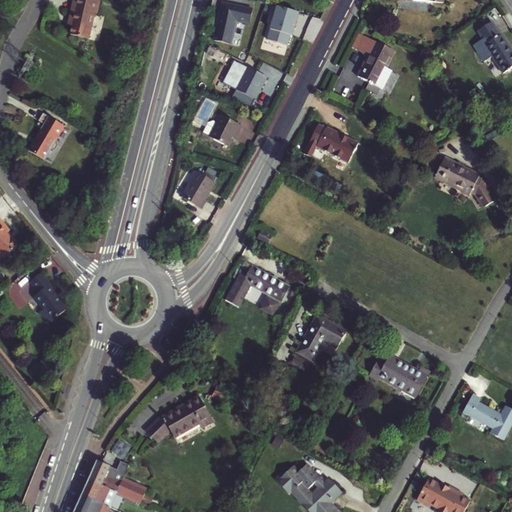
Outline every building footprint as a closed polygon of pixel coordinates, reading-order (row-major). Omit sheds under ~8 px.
[(69,35),(88,38),(93,13),(96,14),(98,0),(72,0),(67,25),(71,26),(69,35)] [(250,1),(248,0),(226,0),(221,19),(243,25),(250,1)] [(265,38),(289,45),(298,12),(275,5),(265,38)] [(236,50),(242,28),(222,22),(215,47),(229,51),(230,48),(236,50)] [(477,50),(484,62),(492,57),(503,74),(511,67),(511,50),(502,35),(500,36),(492,23),(478,31),(483,39),(486,45),(477,50)] [(367,55),(357,76),(369,82),(374,85),(377,86),(394,51),(358,33),(351,47),(367,55)] [(486,45),(483,39),(473,45),(477,50),(486,45)] [(253,98),(264,75),(244,66),(234,88),(253,98)] [(25,150),(41,159),(47,150),(51,149),(54,145),(52,141),(61,127),(40,114),(36,121),(41,124),(25,150)] [(228,145),(232,137),(235,131),(237,132),(241,124),(219,114),(209,136),(228,145)] [(348,163),(358,143),(327,127),(326,129),(318,124),(303,153),(312,158),(317,147),(348,163)] [(480,176),(445,158),(435,178),(470,195),(471,193),(474,195),(481,207),(493,200),(483,181),(478,179),(480,176)] [(205,200),(216,182),(197,170),(182,196),(202,209),(207,200),(205,200)] [(0,260),(16,248),(5,234),(7,232),(0,224),(0,260)] [(272,237),(261,232),(257,239),(268,244),(272,237)] [(289,287),(252,267),(247,277),(240,274),(225,300),(239,307),(251,285),(270,296),(262,310),(273,315),(281,302),(289,287)] [(37,313),(46,325),(67,308),(60,300),(58,301),(54,295),(47,286),(48,285),(39,273),(27,283),(36,294),(31,298),(40,310),(37,313)] [(308,331),(296,352),(313,361),(324,341),(337,348),(348,329),(335,322),(334,324),(317,315),(310,327),(312,328),(309,332),(308,331)] [(415,398),(429,373),(422,368),(420,372),(390,356),(385,365),(378,361),(370,375),(378,379),(378,378),(415,398)] [(503,440),(511,423),(511,411),(505,408),(501,415),(478,403),(480,399),(473,395),(464,412),(494,428),(490,434),(503,440)] [(160,417),(146,432),(156,443),(169,430),(173,436),(198,422),(201,428),(213,421),(198,396),(160,417)] [(133,447),(121,438),(112,451),(125,460),(133,447)] [(97,462),(88,480),(116,492),(117,493),(123,479),(124,476),(109,469),(109,467),(97,462)] [(275,479),(290,494),(292,492),(302,503),(310,511),(337,511),(333,507),(331,509),(327,505),(341,492),(328,478),(326,480),(324,483),(319,477),(307,464),(299,471),(294,465),(286,473),(284,471),(275,479)] [(438,511),(454,484),(431,471),(413,503),(414,504),(410,511),(438,511)] [(117,493),(141,503),(146,489),(123,479),(117,493)] [(88,480),(81,496),(109,508),(116,492),(88,480)] [(74,511),(107,511),(109,508),(81,496),(77,505),(74,511)]
